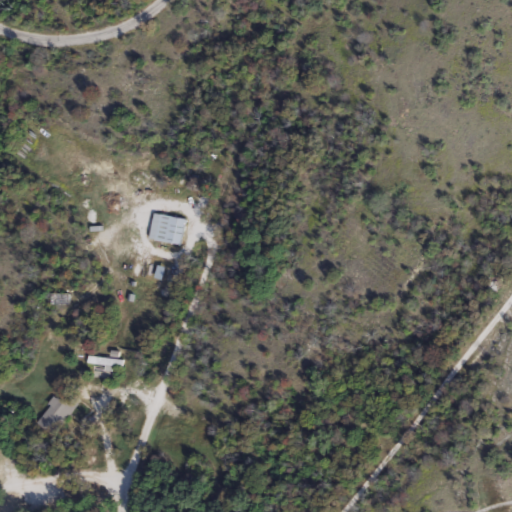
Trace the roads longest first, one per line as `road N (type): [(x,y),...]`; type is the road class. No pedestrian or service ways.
road 1 (residential): [(121,511),(120,486),(215,229)]
road 2 (residential): [(511,292),(340,511)]
